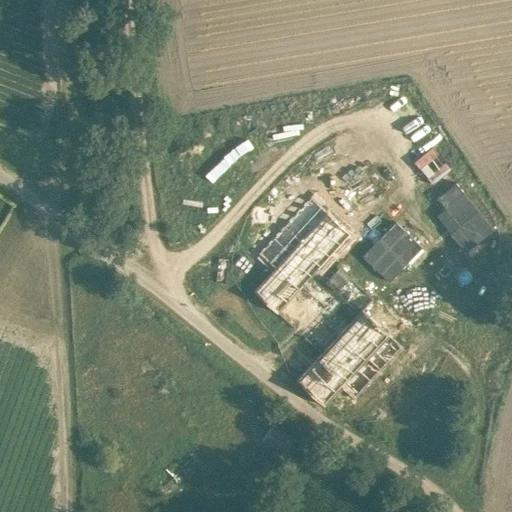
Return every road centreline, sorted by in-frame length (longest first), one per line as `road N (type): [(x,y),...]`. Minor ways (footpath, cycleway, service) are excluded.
road 1 (unclassified): [(453,511),(0,174)]
road 2 (track): [(185,313),(149,221),(125,0)]
